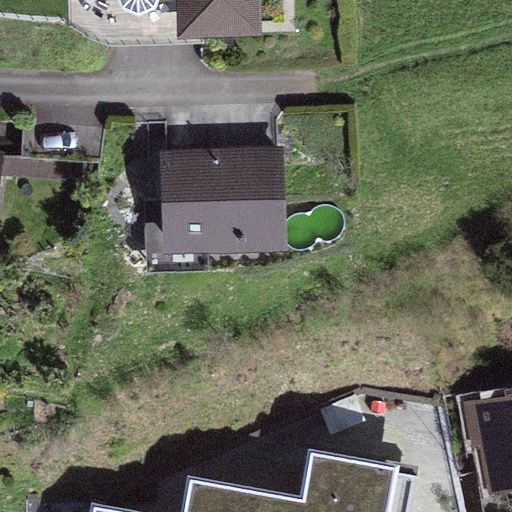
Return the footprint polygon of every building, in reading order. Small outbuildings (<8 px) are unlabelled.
[(251,0),(86,0),(87,37),(108,41),(203,38),(202,24),(252,23),(251,0)] [(32,123),(30,157),(101,161),(105,127),(32,123)] [(279,151),(164,155),(167,239),(282,235),(279,151)] [(511,396),(483,402),(498,478),(511,475),(511,396)] [(121,511),(100,508),(98,511),(394,511),(403,469),(317,454),(309,501),(196,481),(190,511),(121,511)]
